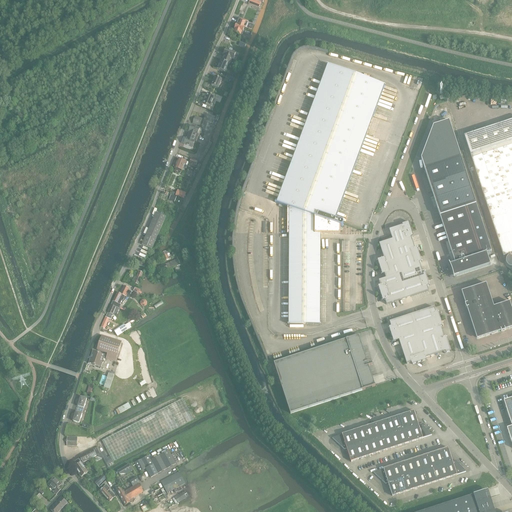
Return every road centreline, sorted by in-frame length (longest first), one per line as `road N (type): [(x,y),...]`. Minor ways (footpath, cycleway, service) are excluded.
road 1 (unclassified): [(105,511),(68,473),(63,425),(237,0)]
road 2 (unclassified): [(410,382),(381,338),(369,294),(374,236),(387,207),(397,204)]
road 3 (unclassified): [(397,204),(413,213),(464,365)]
